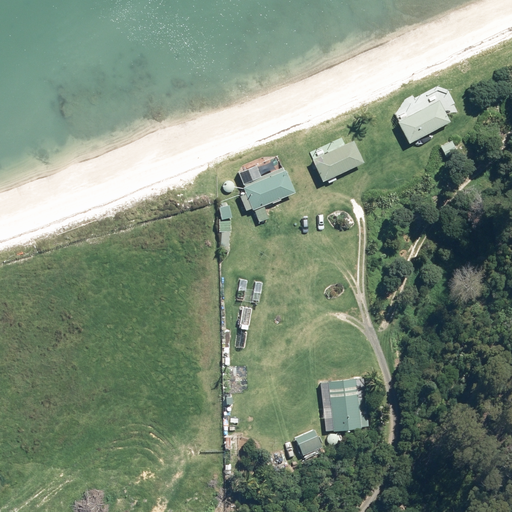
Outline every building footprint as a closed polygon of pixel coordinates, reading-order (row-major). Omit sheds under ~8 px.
[(439,98),(395,119),(406,141),(450,120),(439,98)] [(353,138),(312,156),(322,179),(364,160),(353,138)] [(457,151),(450,139),(440,145),(447,156),(457,151)] [(256,164),(238,170),(242,182),(261,175),(256,164)] [(286,167),(243,185),(245,191),(239,193),(246,209),(252,207),(265,239),(285,230),(272,200),(295,190),(286,167)] [(228,204),(219,207),(222,218),(231,215),(228,204)] [(233,231),(221,230),(220,247),(232,247),(233,231)] [(361,427),(354,376),(319,381),(325,429),(332,428),(333,431),(361,427)] [(321,446),(313,428),(294,437),(302,454),(321,446)]
